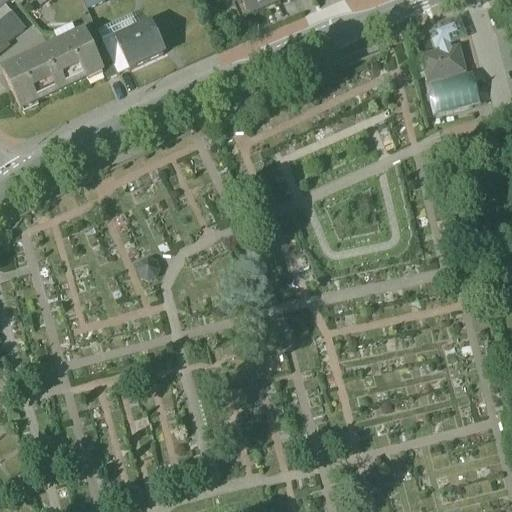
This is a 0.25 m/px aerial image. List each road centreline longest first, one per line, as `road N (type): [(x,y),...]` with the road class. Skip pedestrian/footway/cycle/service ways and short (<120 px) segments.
road 1 (tertiary): [(15,181),(216,77),(406,0)]
road 2 (residential): [(467,0),(511,133)]
